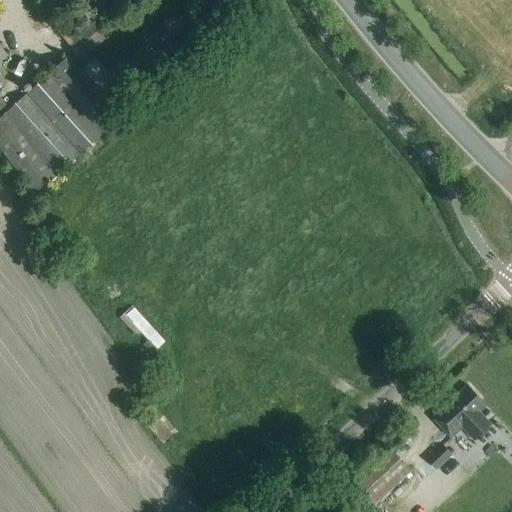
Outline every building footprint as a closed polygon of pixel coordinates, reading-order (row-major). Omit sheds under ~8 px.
[(53,17),(61,8),(53,0),(38,0),(37,1),(53,17)] [(78,50),(98,31),(72,4),(52,23),(78,50)] [(187,16),(163,21),(166,39),(183,35),(182,30),(189,29),(187,16)] [(94,59),(80,71),(67,58),(0,117),(0,148),(34,194),(120,117),(111,106),(124,94),(123,92),(159,59),(146,44),(110,76),(94,59)] [(489,425),(479,414),(485,408),(466,387),(433,418),(451,438),(462,428),(473,440),(489,425)] [(431,464),(446,449),(437,440),(422,454),(431,464)] [(361,506),(405,466),(388,448),(344,488),(361,506)]
